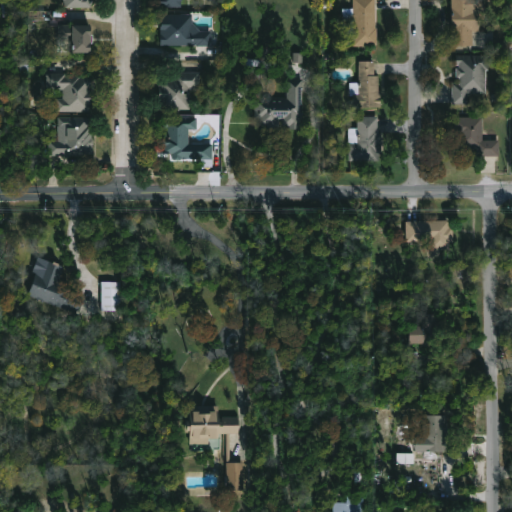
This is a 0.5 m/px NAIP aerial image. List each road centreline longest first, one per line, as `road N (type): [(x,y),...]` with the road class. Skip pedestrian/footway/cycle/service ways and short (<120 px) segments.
road 1 (tertiary): [(511,193),(0,194)]
road 2 (residential): [(495,194),(497,511)]
road 3 (residential): [(419,0),(419,194)]
road 4 (residential): [(127,193),(125,0)]
